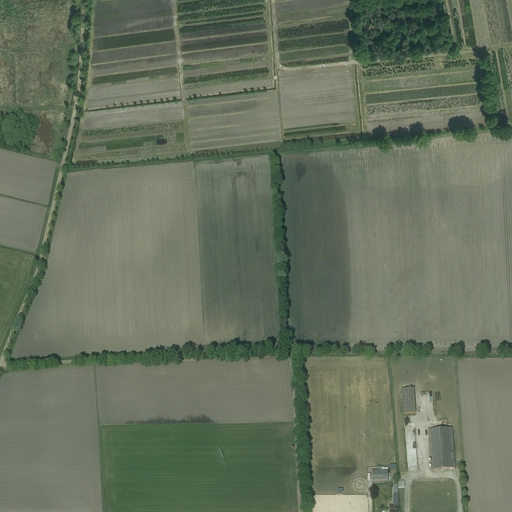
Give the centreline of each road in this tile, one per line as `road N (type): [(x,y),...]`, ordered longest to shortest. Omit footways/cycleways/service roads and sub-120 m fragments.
road 1 (track): [(0,367),(287,353),(301,511)]
road 2 (track): [(80,0),(71,122),(43,247),(0,365)]
